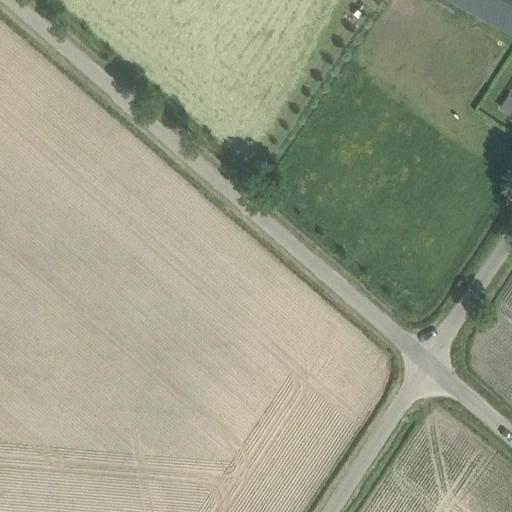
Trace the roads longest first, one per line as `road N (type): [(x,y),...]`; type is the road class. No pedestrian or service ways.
road 1 (unclassified): [(423,358),(14,0)]
road 2 (unclassified): [(322,511),(423,358)]
road 3 (unclassified): [(423,358),(511,223)]
